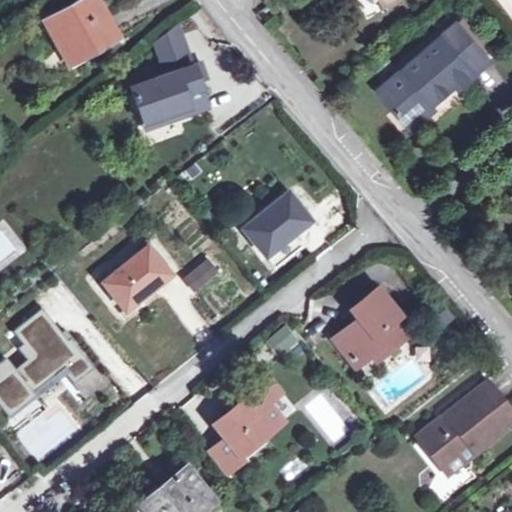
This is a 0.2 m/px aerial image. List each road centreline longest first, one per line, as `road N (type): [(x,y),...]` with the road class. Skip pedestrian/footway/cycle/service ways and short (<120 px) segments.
road 1 (residential): [(25,511),(378,222)]
road 2 (residential): [(511,341),(447,257),(373,198),(218,0)]
